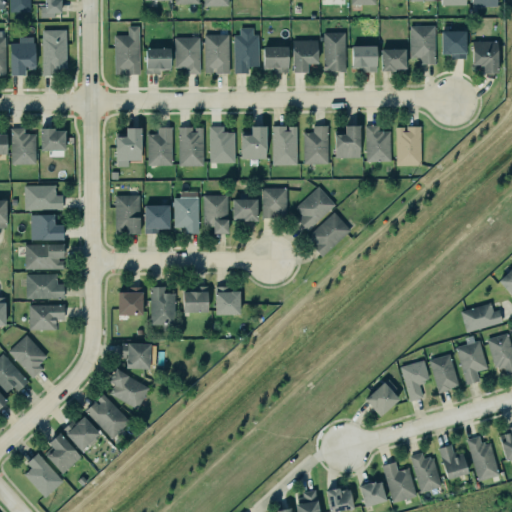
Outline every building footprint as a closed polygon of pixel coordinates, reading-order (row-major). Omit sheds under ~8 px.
[(29,0),(9,0),(9,12),(30,12),(29,0)] [(62,0),(62,14),(46,14),(45,0),(62,0)] [(433,25),(408,26),(409,57),(419,57),(420,64),(435,64),(433,25)] [(138,26),(127,26),(127,35),(113,35),(114,73),(125,73),(125,74),(139,74),(138,26)] [(42,74),(66,74),(65,29),(41,30),(42,74)] [(231,35),(245,34),(244,34),(244,29),(250,29),(250,33),(249,34),(256,34),(256,66),(246,67),(246,73),(231,73),(231,35)] [(464,30),(440,31),(440,54),(451,54),(451,58),(465,58),(464,30)] [(342,31),(321,32),(321,66),(326,66),(326,71),(343,71),(342,31)] [(202,34),(226,34),(227,73),(214,73),(213,68),(210,68),(210,72),(202,72),(202,34)] [(30,36),(30,60),(21,61),(21,69),(7,69),(7,36),(30,36)] [(185,73),(200,73),(199,37),(174,38),(174,68),(185,68),(185,73)] [(307,72),(307,64),(317,64),(317,40),(291,40),(292,72),(307,72)] [(470,40),(470,65),(477,65),(477,66),(481,66),(481,73),(495,73),(495,40),(470,40)] [(375,45),(351,45),(351,70),(375,70),(375,45)] [(262,47),(263,69),(273,69),(273,72),(287,72),(287,46),(262,47)] [(145,73),(161,73),(161,69),(170,69),(170,48),(145,48),(145,73)] [(380,49),(404,49),(404,69),(394,70),(394,71),(380,71),(380,49)] [(266,118),(265,158),(238,158),(238,129),(248,129),(248,118),(266,118)] [(342,122),(357,122),(357,155),(332,156),(332,131),(342,131),(342,122)] [(293,123),(294,162),(270,162),(269,124),(293,123)] [(207,124),(207,160),(232,160),(232,130),(225,130),(225,129),(221,129),(221,124),(207,124)] [(394,126),(401,126),(401,129),(404,129),(404,124),(419,124),(419,163),(394,164),(394,126)] [(124,125),(139,125),(138,159),(126,159),(126,165),(115,164),(115,159),(113,159),(114,134),(124,134),(124,125)] [(327,125),(312,125),(312,132),(302,132),(303,163),(327,163),(327,125)] [(389,161),(389,130),(378,131),(378,125),(364,125),(365,162),(389,161)] [(202,127),(192,127),(192,126),(177,127),(178,166),(202,166),(202,127)] [(147,133),(146,165),(171,165),(171,127),(157,127),(156,134),(147,133)] [(35,164),(35,134),(24,134),(24,128),(10,128),(10,164),(35,164)] [(64,150),(64,128),(39,129),(39,150),(64,150)] [(24,210),(62,209),(62,195),(54,195),(54,185),(23,185),(24,210)] [(334,204),(317,186),(294,208),(301,215),(296,220),(306,231),(334,204)] [(285,187),(261,188),(261,217),(286,217),(285,187)] [(226,194),(202,195),(202,226),(212,226),(212,233),(227,233),(226,194)] [(114,195),(114,233),(139,233),(139,195),(114,195)] [(171,196),(196,195),(196,231),(183,232),(183,226),(171,226),(171,196)] [(230,196),(254,196),(255,218),(230,218),(230,196)] [(142,203),(142,231),(157,231),(157,226),(167,226),(166,203),(142,203)] [(304,235),(332,209),(349,228),(319,254),(311,244),(314,241),(312,239),(309,241),(304,235)] [(62,240),(62,224),(54,224),(54,214),(30,214),(29,239),(62,240)] [(61,243),(22,243),(22,268),(61,268),(61,260),(58,260),(56,260),(56,258),(61,258),(61,243)] [(25,299),(63,298),(63,283),(56,283),(56,274),(25,274),(25,299)] [(149,324),(173,325),(174,293),(164,293),(164,287),(150,286),(149,324)] [(214,314),(239,314),(239,291),(226,291),(226,287),(214,286),(214,314)] [(142,315),(141,287),(126,287),(126,292),(117,292),(117,315),(142,315)] [(487,299),(490,310),(496,308),(500,319),(463,330),(457,309),(487,299)] [(63,305),(28,304),(28,329),(55,330),(55,320),(63,320),(63,305)] [(486,338),(494,369),(503,366),(505,373),(511,370),(511,351),(507,333),(486,338)] [(7,351),(32,378),(43,367),(39,363),(46,356),(25,334),(7,351)] [(464,384),(479,381),(476,371),(486,368),(479,340),(455,346),(464,384)] [(119,341),(118,356),(125,357),(124,365),(146,366),(147,342),(119,341)] [(0,386),(6,392),(12,386),(17,392),(28,381),(2,353),(0,354),(0,386)] [(435,391),(456,388),(451,355),(430,358),(435,391)] [(397,365),(422,357),(428,377),(422,379),(423,381),(416,383),(420,395),(407,399),(397,365)] [(113,384),(109,395),(138,408),(148,384),(113,370),(108,382),(113,384)] [(398,399),(392,393),(396,389),(387,378),(364,399),(379,416),(398,399)] [(101,392),(128,420),(109,437),(82,409),(92,399),(96,403),(97,401),(94,398),(101,392)] [(81,451),(100,435),(82,416),(76,422),(73,419),(61,430),(81,451)] [(504,458),(511,455),(511,423),(505,426),(506,430),(501,431),(503,439),(499,440),(504,458)] [(53,449),(45,456),(61,474),(80,457),(58,433),(47,443),(53,449)] [(463,437),(476,480),(497,473),(487,441),(483,443),(482,440),(479,441),(477,433),(463,437)] [(462,453),(453,455),(450,444),(438,448),(446,479),(467,473),(462,453)] [(409,456),(420,492),(440,486),(432,458),(429,458),(429,456),(423,458),(421,452),(409,456)] [(62,480),(36,453),(26,463),(30,468),(23,475),(44,497),(62,480)] [(379,464),(386,461),(392,460),(395,470),(406,466),(414,494),(391,501),(379,464)] [(356,484),(372,479),(372,481),(378,479),(384,498),(362,505),(356,484)] [(323,488),(327,510),(351,506),(348,487),(344,488),(344,487),(337,488),(336,485),(323,488)] [(293,495),(296,511),(318,511),(315,491),(293,495)]
